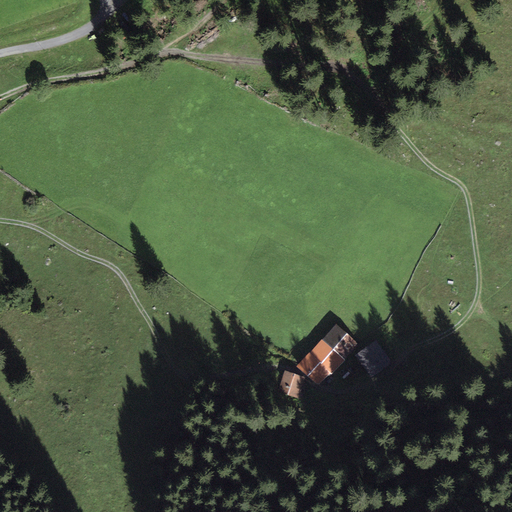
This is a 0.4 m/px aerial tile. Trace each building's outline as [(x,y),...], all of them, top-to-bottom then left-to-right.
[(336,324),(322,339),(345,359),(351,353),(350,352),(357,344),(336,324)] [(322,339),(309,353),(330,372),(331,374),(345,359),(322,339)] [(392,360),(376,339),(355,355),(370,376),(392,360)] [(297,366),(318,385),(330,372),(309,353),(297,366)] [(297,398),(304,377),(284,371),(277,392),(297,398)]
